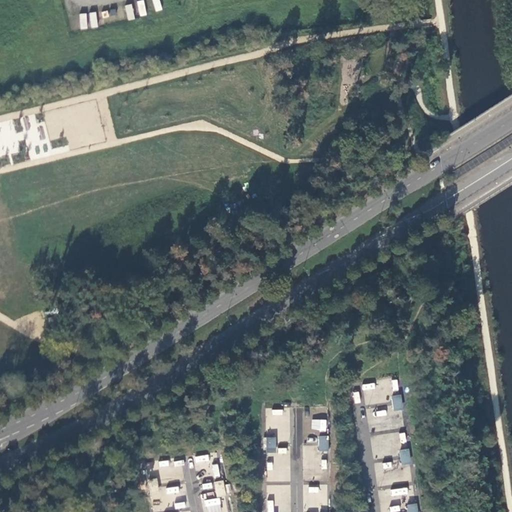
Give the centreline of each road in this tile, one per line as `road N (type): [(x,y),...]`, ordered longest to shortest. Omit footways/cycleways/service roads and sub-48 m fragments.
road 1 (primary): [(0,467),(108,414),(511,157)]
road 2 (primary): [(511,119),(71,396)]
road 3 (residential): [(376,511),(359,387)]
